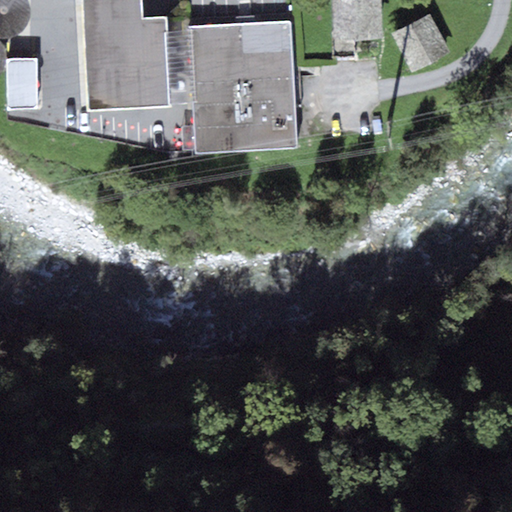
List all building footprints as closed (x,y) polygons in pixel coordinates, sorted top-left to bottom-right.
[(31,12),(30,3),(28,0),(0,0),(0,38),(1,39),(10,38),(19,35),(25,29),(30,21),(31,12)] [(139,0),(83,0),(90,113),(170,108),(170,104),(166,31),(165,18),(140,20),(139,0)] [(381,3),(333,5),(335,59),(355,58),(355,40),(383,39),(381,3)] [(429,17),(393,34),(411,72),(447,55),(429,17)] [(192,104),(290,99),(286,25),(240,28),(188,30),(189,52),(192,104)] [(188,30),(166,31),(170,104),(192,104),(189,52),(188,30)] [(38,59),(6,60),(7,111),(40,110),(38,59)] [(290,99),(192,104),(192,117),(194,154),(293,149),(290,99)]
